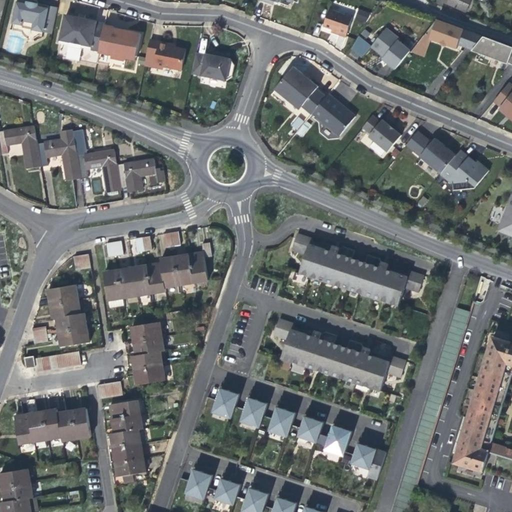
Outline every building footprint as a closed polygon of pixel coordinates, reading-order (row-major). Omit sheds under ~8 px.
[(52,34),(57,8),(38,4),(37,6),(28,4),(28,2),(20,0),(17,0),(13,24),(23,26),(22,28),(42,32),(52,34)] [(465,13),(470,0),(437,0),(436,4),(442,6),(443,2),(465,13)] [(355,19),(367,21),(370,11),(357,9),(355,19)] [(353,17),(329,10),(323,27),(330,29),(332,30),(339,32),(338,35),(346,38),(353,17)] [(99,51),(105,26),(105,24),(98,22),(88,20),(87,22),(76,19),(77,17),(67,15),(61,43),(70,45),(69,46),(82,49),(82,47),(99,51)] [(464,31),(437,21),(411,52),(423,57),(430,39),(449,47),(457,49),(464,31)] [(115,28),(105,26),(99,51),(99,52),(112,55),(112,58),(125,61),(126,58),(136,60),(141,34),(124,31),(123,32),(118,31),(114,30),(115,28)] [(395,69),(410,51),(398,41),(399,39),(386,29),(371,47),(373,49),(375,47),(378,50),(376,51),(375,53),(384,60),(395,69)] [(359,36),(349,51),(361,59),(371,45),(359,36)] [(511,47),(484,37),(472,51),(494,59),(508,65),(508,64),(511,65),(511,47)] [(186,50),(176,47),(168,46),(169,44),(169,43),(150,40),(145,65),(156,68),(156,65),(182,70),(186,50)] [(196,53),(192,74),(202,76),(227,82),(233,77),(235,66),(231,60),(228,55),(210,52),(206,54),(205,55),(196,53)] [(324,100),(327,97),(317,89),(319,87),(310,80),(309,82),(302,76),(303,74),(294,67),(278,87),(302,107),(312,115),(313,114),(324,100)] [(511,85),(509,83),(494,101),(502,107),(500,109),(506,114),(511,118),(511,85)] [(278,87),(275,90),(300,110),(302,107),(278,87)] [(345,108),(329,94),(327,97),(324,100),(313,114),(340,136),(356,117),(345,108)] [(381,122),(372,116),(371,118),(363,128),(371,135),(369,137),(389,152),(402,135),(390,126),(383,120),(381,122)] [(27,128),(0,132),(0,144),(2,154),(7,153),(6,146),(22,143),(25,157),(27,169),(41,166),(37,144),(35,126),(27,128)] [(64,140),(37,144),(41,166),(48,165),(47,158),(62,155),(66,172),(67,181),(82,178),(74,132),(73,129),(62,131),(63,137),(64,140)] [(83,131),(74,132),(82,178),(88,177),(86,169),(102,166),(107,192),(122,190),(121,187),(118,165),(115,150),(106,151),(87,155),(83,131)] [(418,132),(416,133),(415,134),(407,145),(441,174),(456,156),(442,145),(435,139),(432,143),(418,132)] [(460,151),(456,156),(441,174),(441,175),(453,185),(453,192),(475,189),(489,172),(479,166),(480,164),(474,160),(460,150),(460,151)] [(127,163),(118,165),(121,187),(127,187),(128,192),(143,190),(141,176),(157,174),(158,182),(166,181),(164,170),(161,170),(160,168),(156,169),(154,159),(127,163)] [(511,197),(499,231),(511,235),(511,197)] [(179,231),(171,233),(174,246),(181,245),(179,231)] [(166,248),(174,246),(171,233),(164,234),(166,248)] [(388,270),(389,267),(390,264),(382,261),(380,258),(368,254),(365,263),(359,261),(352,258),(355,249),(343,246),(339,247),(332,245),(331,248),(330,251),(322,248),(310,245),(311,241),(312,238),(296,233),(291,249),(304,254),(298,272),(399,305),(405,287),(419,292),(425,276),(412,271),(409,270),(408,273),(407,277),(388,270)] [(150,236),(142,237),(145,251),(152,250),(150,236)] [(138,252),(145,251),(142,237),(135,238),(138,252)] [(122,241),(114,242),(117,256),(124,255),(122,241)] [(331,248),(311,241),(310,245),(322,248),(330,251),(331,248)] [(109,257),(117,256),(114,242),(106,243),(109,257)] [(198,253),(189,255),(194,283),(209,281),(205,257),(212,256),(210,243),(203,244),(204,252),(198,253)] [(89,254),(81,256),(83,269),(91,268),(89,254)] [(181,256),(175,257),(180,285),(194,283),(189,255),(181,256)] [(76,270),(83,269),(81,256),(74,257),(76,270)] [(161,260),(162,263),(166,288),(180,285),(175,257),(170,258),(161,260)] [(167,292),(166,288),(162,263),(154,264),(147,266),(151,294),(167,292)] [(137,296),(151,294),(147,266),(141,266),(132,268),(137,296)] [(400,271),(389,267),(388,270),(407,277),(408,273),(400,271)] [(123,299),(137,296),(132,268),(126,269),(119,270),(123,299)] [(109,301),(123,299),(119,270),(111,271),(104,272),(109,301)] [(50,298),(51,304),(79,299),(77,285),(49,290),(50,298)] [(53,318),(56,317),(81,313),(79,299),(51,304),(51,309),(53,318)] [(124,306),(123,299),(109,301),(110,308),(124,306)] [(393,511),(408,511),(453,366),(456,359),(462,337),(466,324),(470,312),(457,308),(393,511)] [(85,313),(81,313),(56,317),(57,324),(59,332),(88,327),(85,313)] [(390,356),(389,358),(388,362),(368,355),(369,352),(370,350),(362,347),(360,343),(348,339),(345,348),(338,345),(331,343),(334,335),(323,331),(320,333),(312,331),(311,333),(310,336),(290,329),(291,326),(292,324),(276,319),(271,335),(285,340),(279,357),(378,390),(384,372),(400,378),(406,362),(390,356)] [(133,334),(134,341),(163,336),(160,322),(132,327),(133,334)] [(302,329),(291,326),(290,329),(310,336),(311,333),(302,329)] [(32,329),(33,336),(47,334),(46,327),(32,329)] [(90,342),(88,327),(59,332),(60,340),(61,346),(90,342)] [(48,341),(47,334),(33,336),(34,343),(48,341)] [(135,348),(136,355),(161,351),(165,350),(163,336),(134,341),(135,348)] [(511,342),(494,337),(455,463),(482,471),(488,453),(482,451),(508,364),(511,365),(511,342)] [(72,352),(74,366),(81,365),(79,351),(72,352)] [(164,366),(161,351),(136,355),(132,356),(134,364),(135,370),(164,366)] [(65,354),(67,367),(74,366),(72,352),(65,354)] [(375,354),(369,352),(368,355),(388,362),(389,358),(375,354)] [(57,355),(59,368),(67,367),(65,354),(57,355)] [(34,355),(24,357),(25,367),(35,366),(34,355)] [(50,356),(52,369),(59,368),(57,355),(50,356)] [(43,357),(45,370),(52,369),(50,356),(43,357)] [(37,371),(45,370),(43,357),(35,359),(36,367),(37,371)] [(482,451),(488,453),(511,460),(511,365),(508,364),(482,451)] [(166,380),(164,366),(135,370),(137,380),(138,385),(166,380)] [(121,382),(113,383),(116,396),(124,395),(121,382)] [(113,383),(106,384),(108,398),(116,396),(113,383)] [(98,386),(101,399),(108,398),(106,384),(98,386)] [(224,394),(218,392),(213,409),(223,412),(221,417),(231,421),(239,396),(232,393),(225,391),(224,394)] [(111,411),(112,419),(141,414),(139,400),(110,405),(111,411)] [(252,403),(247,401),(241,418),(251,422),(250,427),(260,430),(268,405),(262,403),(253,400),(252,403)] [(49,440),(63,438),(59,413),(58,409),(52,410),(44,411),(49,440)] [(81,409),(73,411),(78,439),(92,437),(87,409),(81,409)] [(281,413),(275,411),(269,428),(279,431),(277,436),(287,439),(295,414),(290,413),(282,410),(281,413)] [(35,442),(49,440),(44,411),(39,412),(30,414),(35,442)] [(65,412),(59,413),(63,438),(63,441),(78,439),(73,411),(65,412)] [(20,444),(35,442),(30,414),(22,415),(16,416),(20,444)] [(113,426),(115,433),(140,429),(144,429),(141,414),(112,419),(113,426)] [(308,422),(302,420),(297,437),(317,444),(323,424),(316,421),(309,419),(308,422)] [(142,444),(140,429),(115,433),(111,434),(112,441),(113,448),(142,444)] [(337,431),(331,429),(326,447),(335,450),(333,455),(343,458),(348,441),(351,433),(342,430),(338,429),(337,431)] [(144,458),(142,444),(113,448),(115,456),(116,463),(144,458)] [(362,449),(356,447),(350,465),(368,471),(375,450),(369,448),(363,446),(362,449)] [(147,472),(144,458),(116,463),(118,477),(123,476),(124,480),(124,484),(134,482),(133,474),(135,474),(147,472)] [(2,482),(3,488),(31,483),(29,469),(1,473),(2,482)] [(212,477),(198,472),(197,475),(192,473),(186,492),(195,495),(194,498),(204,502),(212,477)] [(225,484),(219,482),(212,500),(234,508),(241,486),(226,481),(225,484)] [(4,494),(5,502),(34,497),(31,483),(3,488),(4,494)] [(253,493),(248,491),(241,510),(247,511),(262,511),(268,495),(254,491),(253,493)] [(37,497),(34,497),(5,502),(1,502),(2,510),(2,511),(36,511),(40,511),(37,497)] [(282,503),(276,501),(272,511),(293,511),(296,505),(283,500),(282,503)]
